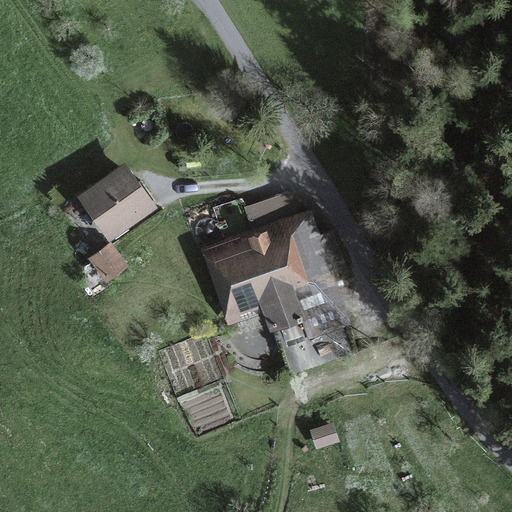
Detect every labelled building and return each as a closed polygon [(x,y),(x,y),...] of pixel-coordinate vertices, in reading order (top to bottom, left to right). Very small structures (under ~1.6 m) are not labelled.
[(149,201),(125,167),(89,193),(112,226),(149,201)] [(207,204),(222,247),(206,252),(226,309),(262,296),(289,372),(359,347),(332,271),(344,266),(331,228),(318,232),(309,206),(264,221),(258,203),(242,209),(236,194),(207,204)] [(413,224),(387,224),(387,240),(413,239),(413,224)] [(123,260),(109,240),(91,253),(105,273),(123,260)] [(334,423),(312,429),(318,449),(340,442),(334,423)]
